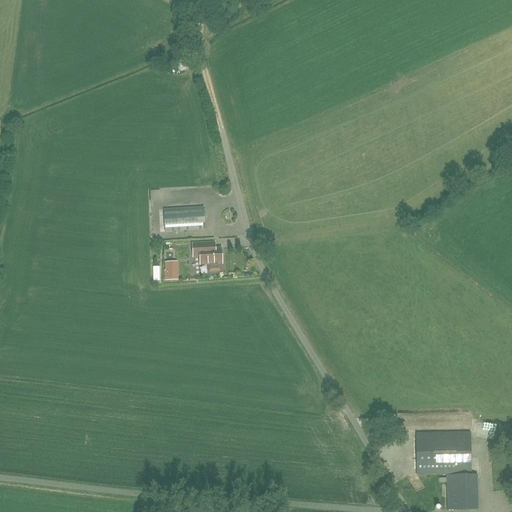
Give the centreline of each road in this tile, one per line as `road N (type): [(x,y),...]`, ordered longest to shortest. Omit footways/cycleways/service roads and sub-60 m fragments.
road 1 (unclassified): [(407,511),(255,255),(220,129)]
road 2 (unclassified): [(386,511),(0,477)]
road 3 (track): [(197,0),(200,52),(220,129)]
